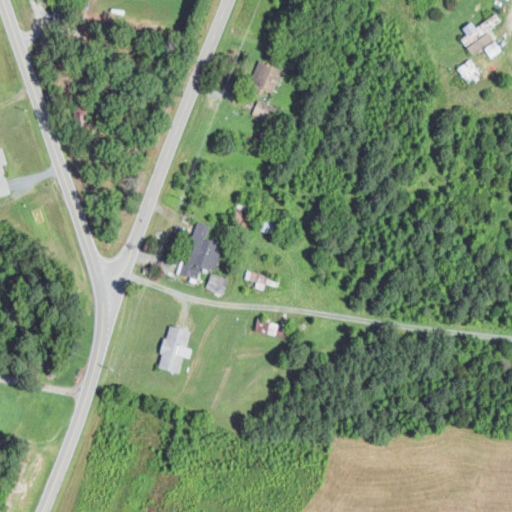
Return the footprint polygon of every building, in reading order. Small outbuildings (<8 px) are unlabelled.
[(473,55),(494,39),(488,31),(501,21),(495,13),(476,27),(472,20),(463,27),(467,33),(461,38),(473,55)] [(468,82),(481,72),(470,58),(457,68),(468,82)] [(282,69),(258,60),(249,83),(273,92),(282,69)] [(274,122),(279,108),(257,100),(252,114),(274,122)] [(0,196),(10,193),(2,165),(7,163),(2,146),(0,146),(0,196)] [(197,279),(201,266),(214,270),(222,245),(211,241),(215,227),(197,222),(185,260),(182,259),(177,273),(197,279)] [(229,279),(211,272),(206,287),(224,294),(229,279)] [(275,335),(278,323),(258,318),(255,330),(275,335)] [(191,331),(168,325),(158,367),(179,373),(184,356),(190,358),(192,348),(187,347),(191,331)]
